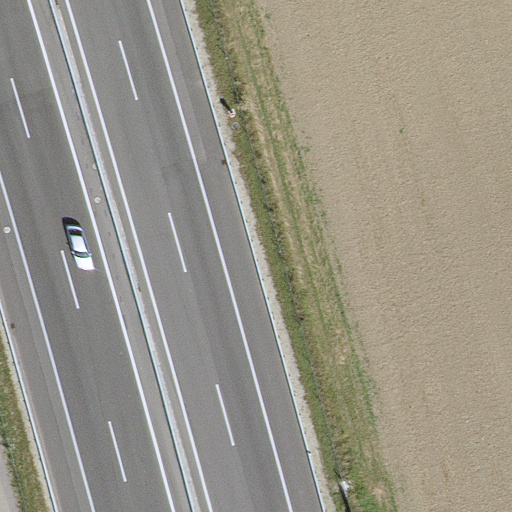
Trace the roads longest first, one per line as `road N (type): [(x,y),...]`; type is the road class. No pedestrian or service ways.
road 1 (motorway): [(250,511),(108,0)]
road 2 (motorway): [(0,47),(128,511)]
